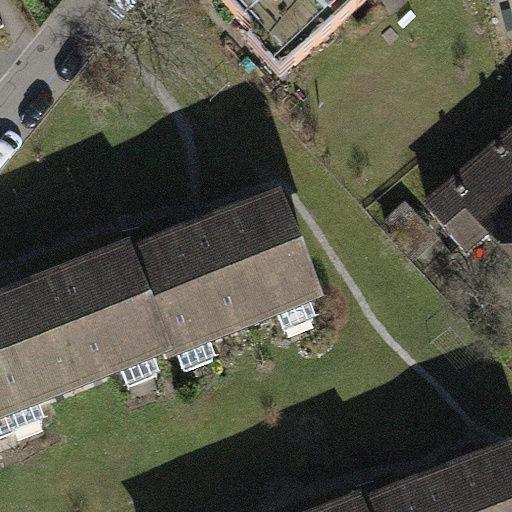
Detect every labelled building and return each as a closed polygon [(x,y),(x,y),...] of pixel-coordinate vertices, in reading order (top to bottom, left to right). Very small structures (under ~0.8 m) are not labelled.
[(216,0),(257,42),(249,53),(277,86),(369,0),(216,0)] [(511,136),(424,212),(456,250),(483,227),(511,260),(511,136)] [(127,266),(163,351),(167,361),(316,300),(276,205),(127,266)] [(0,417),(163,351),(127,266),(124,258),(0,308),(0,417)] [(511,511),(511,468),(509,460),(376,511),(511,511)]
